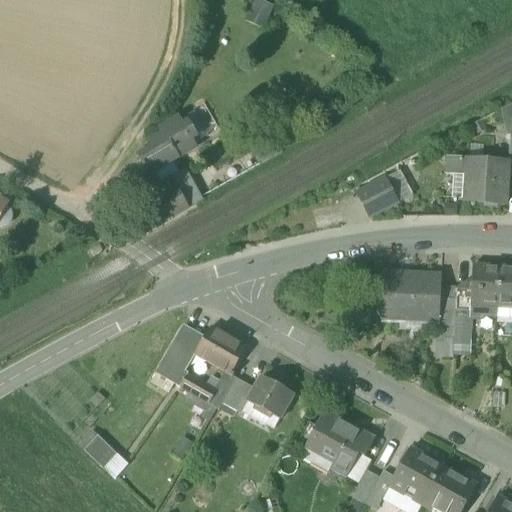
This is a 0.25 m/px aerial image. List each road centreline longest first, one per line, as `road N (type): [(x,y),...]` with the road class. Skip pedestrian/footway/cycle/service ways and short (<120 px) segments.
road 1 (residential): [(263,325),(511,463)]
road 2 (track): [(73,208),(144,123),(182,50),(190,0)]
road 3 (residential): [(272,264),(334,248),(511,239)]
road 4 (unclassified): [(192,286),(0,168)]
road 5 (residential): [(0,388),(192,286)]
